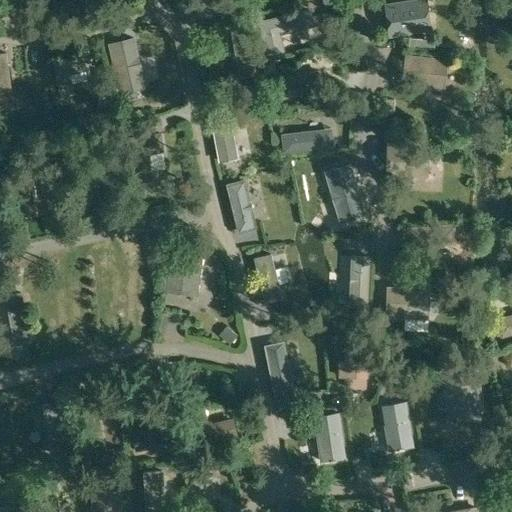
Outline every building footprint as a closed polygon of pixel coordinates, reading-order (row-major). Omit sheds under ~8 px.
[(417,0),(385,5),(390,34),(430,28),(425,0),(417,0)] [(260,21),(268,54),(283,50),(279,33),(303,27),(299,12),(260,21)] [(409,37),(409,46),(434,48),(435,39),(409,37)] [(109,44),(120,91),(145,85),(134,38),(109,44)] [(5,52),(0,53),(0,103),(11,102),(5,52)] [(402,84),(443,88),(444,71),(446,68),(446,65),(445,61),(446,59),(406,54),(402,84)] [(67,58),(53,61),(60,98),(74,95),(70,75),(87,72),(84,57),(67,60),(67,58)] [(318,71),(270,84),(275,102),(323,89),(318,71)] [(394,99),(385,98),(385,110),(394,111),(394,99)] [(227,113),(209,116),(217,161),(236,157),(227,113)] [(282,124),(281,115),(271,116),(272,125),(282,124)] [(239,117),(229,118),(236,154),(246,152),(239,117)] [(329,129),(282,135),(284,151),(331,146),(329,129)] [(164,151),(161,131),(124,136),(130,182),(152,180),(148,153),(164,151)] [(387,173),(427,175),(428,157),(429,154),(429,151),(428,147),(428,144),(388,142),(387,173)] [(74,150),(84,203),(86,202),(90,203),(93,202),(96,200),(99,200),(90,147),(74,150)] [(366,215),(350,163),(323,171),(339,223),(366,215)] [(243,180),(227,184),(239,231),(255,227),(243,180)] [(453,225),(405,229),(406,245),(446,242),(448,243),(454,243),(456,241),(455,235),(454,233),(453,225)] [(198,296),(205,249),(170,244),(163,290),(198,296)] [(282,296),(271,252),(254,256),(265,301),(282,296)] [(371,255),(351,254),(348,305),(368,306),(371,255)] [(387,316),(427,317),(427,300),(429,297),(429,293),(428,290),(428,287),(387,286),(387,316)] [(20,291),(4,294),(15,343),(31,340),(20,291)] [(499,327),(501,335),(511,331),(511,314),(504,317),(502,317),(496,318),(495,320),(497,326),(499,327)] [(237,336),(225,326),(219,334),(231,343),(237,336)] [(283,342),(266,346),(276,397),(293,393),(283,342)] [(339,360),(339,377),(347,377),(347,389),(364,389),(364,377),(366,377),(366,346),(345,347),(345,359),(345,360),(344,360),(339,360)] [(481,356),(486,370),(499,365),(494,352),(481,356)] [(474,367),(443,372),(449,412),(481,407),(474,367)] [(186,372),(189,384),(199,382),(197,370),(186,372)] [(399,389),(407,388),(405,380),(397,381),(399,389)] [(347,391),(347,400),(357,400),(357,390),(347,391)] [(61,401),(42,404),(50,452),(68,450),(61,401)] [(391,449),(399,448),(399,449),(404,449),(404,447),(414,446),(410,419),(407,401),(384,405),(386,423),(385,423),(389,449),(391,449)] [(147,434),(150,449),(180,444),(174,406),(159,409),(163,432),(147,434)] [(194,445),(237,436),(233,418),(208,423),(204,406),(187,409),(194,445)] [(339,412),(315,416),(318,434),(317,434),(321,460),(330,459),(330,460),(336,459),(335,458),(346,456),(339,412)] [(148,449),(146,435),(133,437),(135,451),(148,449)] [(228,456),(237,478),(249,473),(240,451),(228,456)] [(107,465),(87,467),(91,511),(106,511),(111,511),(107,465)] [(208,465),(191,466),(194,509),(210,508),(208,465)] [(432,493),(483,490),(482,469),(431,471),(432,493)] [(165,511),(163,470),(143,471),(145,511),(165,511)] [(60,511),(55,475),(35,478),(39,511),(60,511)]
